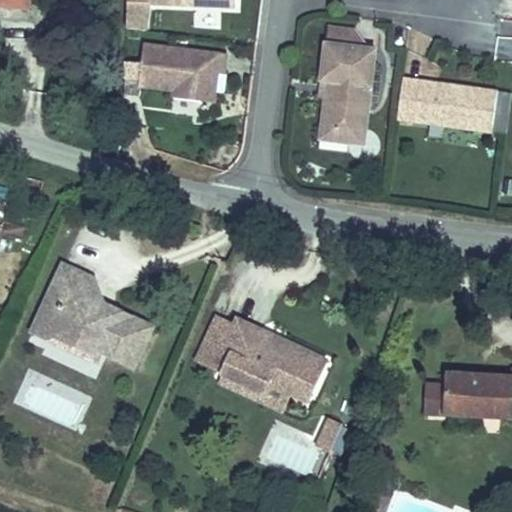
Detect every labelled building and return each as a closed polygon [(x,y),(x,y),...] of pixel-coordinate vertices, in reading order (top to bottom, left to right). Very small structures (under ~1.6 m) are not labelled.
[(0,0),(0,27),(22,30),(23,0),(0,0)] [(227,0),(120,0),(120,31),(138,33),(142,6),(227,13),(227,0)] [(361,49),(345,31),(320,28),(319,45),(361,49)] [(318,44),(312,100),(317,101),(314,130),(346,133),(348,106),(362,107),(367,50),(361,49),(319,45),(318,44)] [(217,58),(138,47),(133,87),(169,92),(167,98),(204,103),(208,76),(214,76),(217,58)] [(408,126),(412,86),(396,84),(392,127),(408,129),(408,126)] [(504,92),(412,86),(408,126),(499,132),(504,92)] [(357,145),(362,107),(348,106),(346,133),(314,130),(313,141),(357,145)] [(61,260),(31,328),(92,356),(96,346),(130,361),(148,321),(98,297),(91,274),(61,260)] [(319,367),(227,324),(225,330),(207,321),(187,364),(203,371),(207,362),(219,368),(214,379),(253,397),(260,382),(302,402),(319,367)] [(253,397),(214,379),(210,387),(276,418),(286,395),(260,382),(253,397)] [(409,397),(408,430),(502,432),(502,428),(511,428),(511,411),(506,411),(507,388),(435,386),(435,398),(409,397)] [(328,417),(315,449),(331,455),(344,424),(328,417)] [(337,464),(330,484),(345,489),(352,470),(337,464)]
